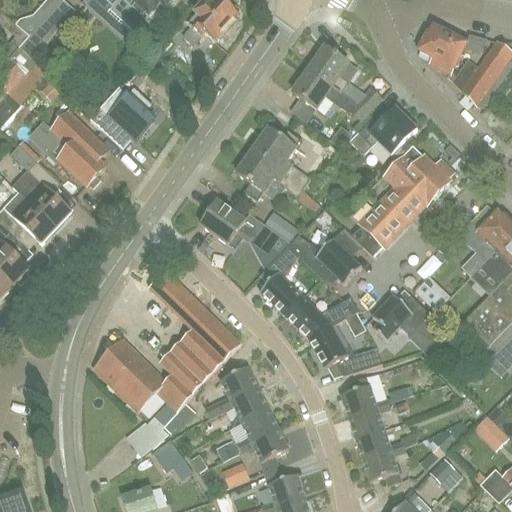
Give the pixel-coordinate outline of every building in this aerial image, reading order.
[(21,24),(17,29),(29,40),(62,5),(56,0),(52,0),(42,12),(34,21),(21,24)] [(177,0),(92,0),(93,0),(102,0),(114,10),(115,10),(140,33),(162,7),(167,11),(176,2),(177,0)] [(232,10),(230,11),(217,0),(213,0),(197,19),(200,22),(192,31),(193,32),(186,41),(195,49),(206,37),(218,47),(241,20),(238,18),(238,16),(238,13),(235,10),(232,10)] [(62,5),(29,40),(20,51),(32,62),(58,33),(74,16),(62,5)] [(17,29),(0,14),(0,28),(15,42),(0,58),(0,73),(20,51),(29,40),(17,29)] [(452,75),(464,51),(478,59),(486,44),(470,41),(469,44),(455,37),(452,41),(432,31),(427,42),(420,55),(435,63),(432,68),(437,73),(448,78),(450,79),(452,75)] [(511,46),(499,44),(496,47),(501,51),(502,49),(511,51),(511,61),(479,109),(483,111),(486,107),(511,70),(511,46)] [(511,61),(511,51),(502,49),(501,51),(496,47),(478,73),(468,65),(457,79),(452,87),(477,112),(479,109),(511,61)] [(20,51),(0,73),(0,131),(3,134),(25,110),(46,86),(52,80),(39,68),(32,62),(20,51)] [(325,53),(309,76),(340,97),(348,103),(356,109),(353,112),(359,117),(355,121),(360,125),(381,104),(370,94),(364,101),(355,94),(346,88),(339,83),(348,70),(325,53)] [(447,82),(452,87),(457,79),(452,75),(450,79),(448,78),(447,82)] [(348,103),(340,97),(309,76),(293,99),(316,115),(325,101),(348,117),(350,115),(355,121),(359,117),(353,112),(356,109),(348,103)] [(49,89),(40,97),(51,108),(60,100),(63,97),(53,86),(49,89)] [(102,134),(112,144),(123,132),(137,145),(156,124),(147,116),(154,109),(136,92),(130,99),(121,91),(91,124),(95,127),(102,134)] [(395,113),(365,144),(359,137),(349,146),(364,161),(377,147),(392,161),(417,135),(395,113)] [(100,165),(109,155),(95,141),(83,130),(69,116),(37,150),(55,167),(58,164),(87,192),(90,190),(93,193),(102,184),(98,180),(107,172),(100,165)] [(331,144),(342,151),(352,136),(340,129),(331,144)] [(303,177),(302,179),(286,167),(296,154),(295,153),(300,145),(287,136),(282,144),(268,134),(252,156),(304,193),(311,183),(303,177)] [(22,145),(10,158),(29,174),(41,161),(22,145)] [(303,194),(304,193),(252,156),(237,179),(250,188),(244,197),(257,206),(263,198),(264,199),(265,198),(276,206),(285,194),(290,197),(298,202),(297,202),(314,217),(320,210),(303,194)] [(424,163),(414,174),(402,162),(391,174),(428,209),(449,188),(446,184),(452,179),(440,167),(435,173),(424,163)] [(13,192),(18,198),(30,209),(56,233),(72,217),(52,199),(61,189),(37,166),(13,192)] [(406,231),(428,209),(391,174),(383,182),(395,193),(381,207),(406,231)] [(56,233),(30,209),(18,198),(0,217),(0,227),(13,240),(22,230),(41,249),(56,233)] [(200,230),(229,250),(236,254),(243,244),(249,248),(257,237),(244,228),(245,227),(217,207),(200,230)] [(385,253),(406,231),(381,207),(360,229),(362,231),(353,241),(373,261),(383,251),(385,253)] [(299,234),(274,216),(265,229),(290,246),(299,234)] [(471,282),(511,240),(511,228),(500,216),(483,233),(474,224),(458,240),(477,258),(462,273),(471,282)] [(0,276),(14,290),(17,288),(21,290),(29,282),(27,277),(29,274),(9,255),(19,245),(13,240),(0,227),(0,276)] [(345,290),(362,272),(352,262),(360,254),(342,236),(322,256),(299,240),(295,243),(288,251),(299,261),(330,291),(338,283),(345,290)] [(511,272),(511,240),(471,282),(478,290),(491,277),(504,264),(511,272)] [(303,302),(284,283),(299,261),(288,251),(260,280),(269,288),(260,297),(284,320),(303,302)] [(0,276),(0,305),(14,290),(0,276)] [(511,276),(464,325),(497,356),(492,361),(493,362),(500,356),(511,342),(511,276)] [(187,408),(185,407),(242,349),(167,277),(150,294),(192,336),(160,368),(173,380),(166,387),(124,346),(95,375),(137,418),(158,397),(168,407),(145,430),(157,440),(164,432),(165,433),(187,408)] [(436,286),(421,302),(436,317),(451,301),(436,286)] [(394,300),(373,322),(380,329),(374,334),(386,346),(401,331),(411,340),(411,341),(419,333),(431,320),(412,301),(404,310),(397,303),(394,300)] [(359,317),(351,302),(321,319),(303,302),(284,320),(309,344),(332,331),(332,332),(347,324),(357,318),(359,317)] [(347,324),(354,337),(365,331),(357,318),(347,324)] [(309,344),(326,374),(328,373),(336,369),(344,381),(383,369),(378,353),(355,360),(350,352),(345,355),(332,332),(332,331),(309,344)] [(424,356),(428,360),(437,351),(419,333),(411,341),(411,340),(409,342),(424,356)] [(511,342),(500,356),(511,367),(511,342)] [(229,403),(256,389),(248,373),(220,386),(216,391),(222,403),(228,402),(229,403)] [(347,418),(375,409),(366,383),(354,387),(357,395),(341,400),(347,418)] [(241,427),(268,414),(256,389),(229,403),(205,414),(210,423),(233,411),(241,427)] [(389,397),(392,407),(415,400),(412,390),(406,392),(389,397)] [(355,444),(383,435),(378,418),(391,414),(388,404),(375,409),(347,418),(355,444)] [(398,418),(410,414),(406,404),(395,408),(398,418)] [(187,408),(165,433),(171,438),(176,433),(179,435),(196,416),(187,408)] [(242,458),(253,452),(280,439),(268,414),(241,427),(249,443),(237,449),(242,458)] [(474,432),(496,455),(510,442),(488,419),(474,432)] [(458,446),(470,434),(463,425),(430,442),(445,458),(458,446)] [(364,470),(392,461),(405,457),(402,448),(389,452),(383,435),(355,444),(364,470)] [(265,479),(279,473),(275,462),(288,455),(280,439),(253,452),(262,469),(265,479)] [(152,457),(166,477),(172,473),(183,465),(184,464),(170,445),(152,457)] [(222,464),(238,458),(233,445),(217,451),(222,464)] [(434,456),(421,469),(426,474),(440,461),(434,456)] [(0,502),(1,503),(12,465),(0,461),(0,502)] [(392,461),(364,470),(370,488),(386,482),(388,491),(401,487),(392,461)] [(444,462),(430,477),(442,490),(457,475),(444,462)] [(229,491),(250,483),(244,465),(222,473),(229,491)] [(266,482),(275,507),(303,498),(297,480),(283,485),(279,473),(265,479),(266,482)] [(511,473),(504,482),(496,474),(480,489),(499,508),(511,494),(511,473)] [(157,511),(151,493),(122,503),(124,511),(157,511)] [(0,511),(30,511),(24,495),(1,503),(0,503),(0,511)] [(429,511),(420,502),(409,511),(419,502),(412,495),(403,505),(405,508),(401,511),(429,511)] [(262,511),(307,511),(303,498),(275,507),(262,511)]
